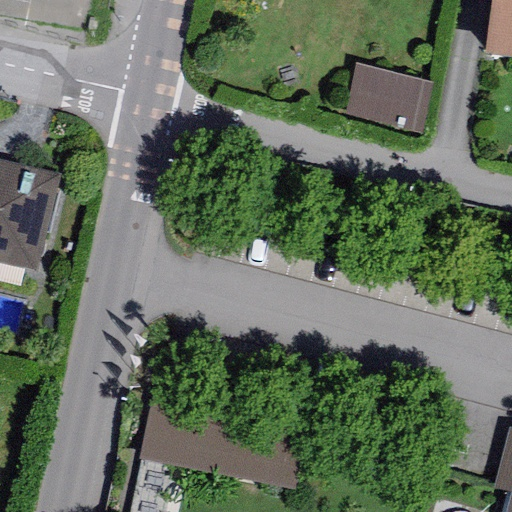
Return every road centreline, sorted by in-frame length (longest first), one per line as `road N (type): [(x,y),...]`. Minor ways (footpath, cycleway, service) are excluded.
road 1 (residential): [(147,99),(58,511)]
road 2 (residential): [(147,99),(511,200)]
road 3 (residential): [(0,64),(147,99)]
